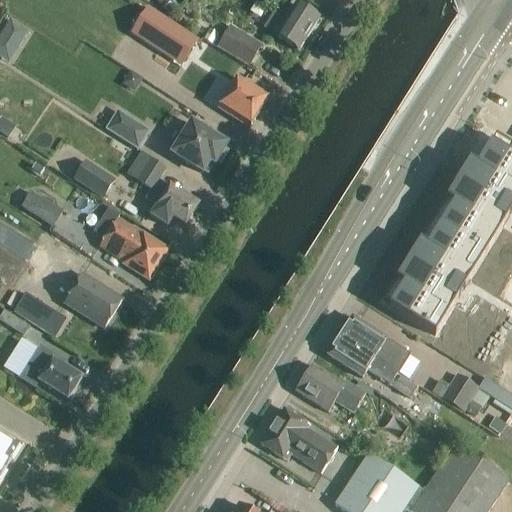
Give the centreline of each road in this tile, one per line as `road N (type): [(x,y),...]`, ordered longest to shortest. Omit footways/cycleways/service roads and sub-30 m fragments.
road 1 (unclassified): [(36,511),(356,0)]
road 2 (primary): [(181,511),(499,0)]
